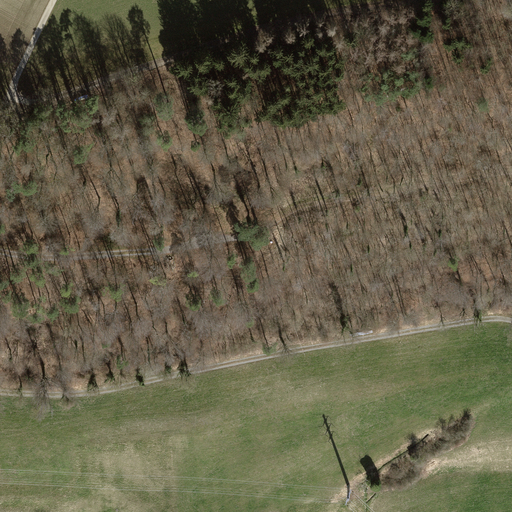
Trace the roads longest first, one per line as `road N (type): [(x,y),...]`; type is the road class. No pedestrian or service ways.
road 1 (track): [(0,251),(47,258),(142,252),(231,237),(321,202),(511,173)]
road 2 (track): [(0,390),(119,387),(276,353),(511,319)]
road 3 (track): [(401,0),(253,31),(33,101)]
road 4 (track): [(33,101),(18,98),(13,87),(54,0)]
